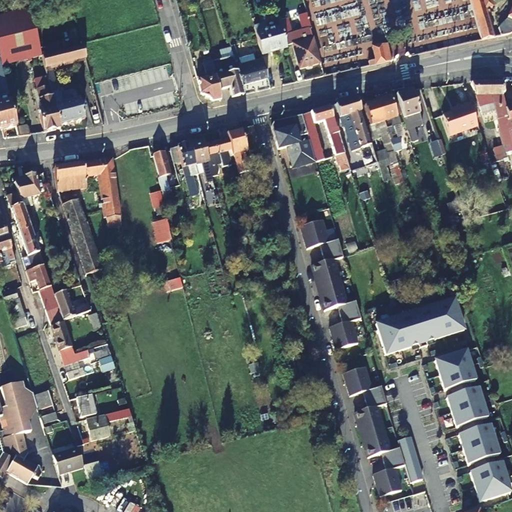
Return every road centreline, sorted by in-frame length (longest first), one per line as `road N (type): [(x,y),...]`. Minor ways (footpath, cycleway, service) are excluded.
road 1 (tertiary): [(196,118),(465,58)]
road 2 (residential): [(0,196),(80,436)]
road 3 (residential): [(92,303),(38,149)]
road 4 (tertiary): [(38,149),(196,118)]
road 5 (residential): [(196,118),(162,0)]
